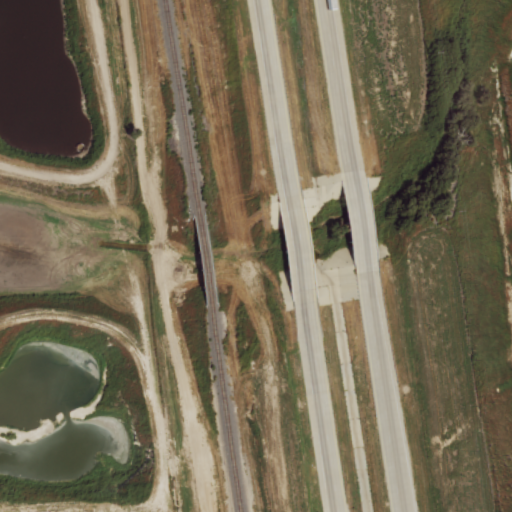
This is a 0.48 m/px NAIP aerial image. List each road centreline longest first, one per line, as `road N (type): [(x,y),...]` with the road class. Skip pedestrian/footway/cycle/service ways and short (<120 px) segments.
road 1 (trunk): [(258,0),(335,511)]
road 2 (trunk): [(403,511),(327,0)]
